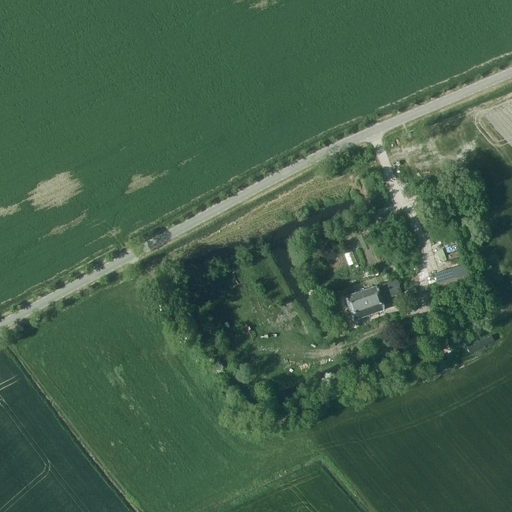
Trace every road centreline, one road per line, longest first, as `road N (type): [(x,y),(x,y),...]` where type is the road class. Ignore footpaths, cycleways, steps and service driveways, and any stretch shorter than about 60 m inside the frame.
road 1 (tertiary): [(0,327),(292,169),(511,72)]
road 2 (track): [(438,392),(278,436),(243,433),(124,260)]
